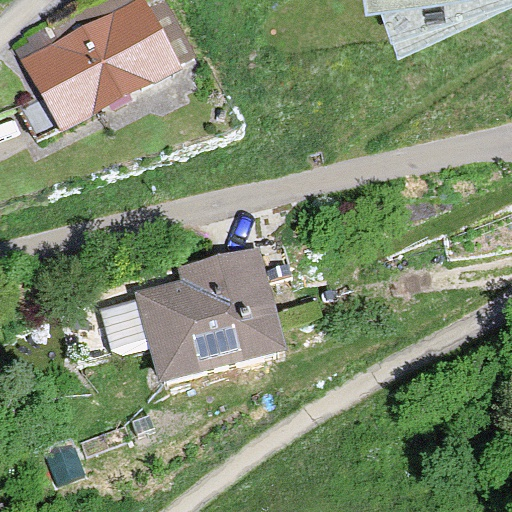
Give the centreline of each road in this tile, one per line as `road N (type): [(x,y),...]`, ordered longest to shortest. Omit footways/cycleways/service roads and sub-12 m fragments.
road 1 (residential): [(511,143),(436,152),(0,260)]
road 2 (residential): [(181,511),(254,453),(511,304)]
